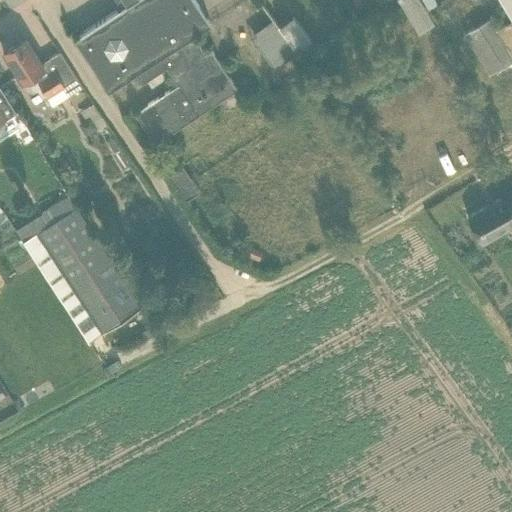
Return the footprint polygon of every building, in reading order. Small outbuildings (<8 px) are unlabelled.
[(154,143),(236,88),(210,50),(205,54),(193,35),(210,24),(194,0),(115,0),(120,8),(73,38),(107,90),(134,73),(141,83),(145,80),(151,87),(163,80),(163,68),(165,67),(177,85),(134,113),(154,143)] [(434,24),(420,0),(397,0),(417,34),(434,24)] [(420,0),(427,10),(436,4),(433,0),(420,0)] [(511,0),(499,0),(511,21),(511,0)] [(278,25),(297,51),(300,56),(313,46),(291,16),(278,25)] [(511,21),(500,29),(492,17),(463,36),(489,77),(511,61),(511,21)] [(273,68),(297,51),(278,25),(273,18),(249,36),(273,68)] [(58,52),(41,64),(25,38),(2,52),(34,103),(44,96),(51,106),(82,87),(58,52)] [(3,122),(16,114),(0,89),(0,123),(3,121),(3,122)] [(99,131),(106,126),(92,103),(80,112),(85,119),(89,116),(90,118),(78,125),(85,137),(97,129),(99,131)] [(186,201),(199,192),(182,166),(169,174),(186,201)] [(511,185),(497,194),(500,197),(466,217),(469,223),(468,224),(476,238),(478,237),(482,244),(511,226),(511,185)] [(67,196),(14,231),(21,243),(23,241),(87,343),(100,334),(101,335),(141,309),(67,196)] [(241,257),(257,264),(262,252),(246,246),(241,257)] [(8,372),(17,389),(69,359),(60,343),(8,372)]
